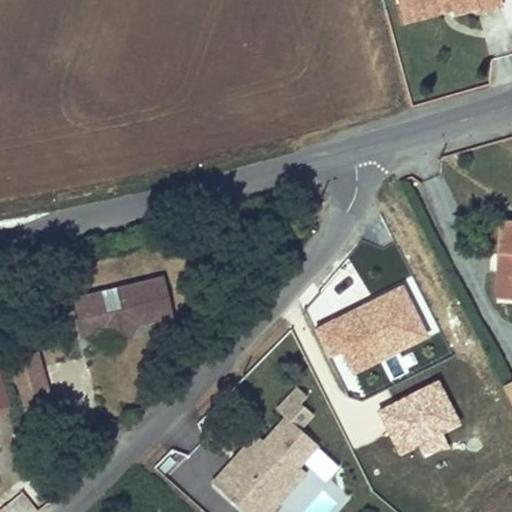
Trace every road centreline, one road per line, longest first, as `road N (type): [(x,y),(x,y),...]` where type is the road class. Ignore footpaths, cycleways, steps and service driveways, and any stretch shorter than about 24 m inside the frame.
road 1 (unclassified): [(65,511),(270,317),(348,211),(367,145)]
road 2 (unclassified): [(0,236),(107,216),(367,145)]
road 3 (unclassified): [(367,145),(511,99)]
